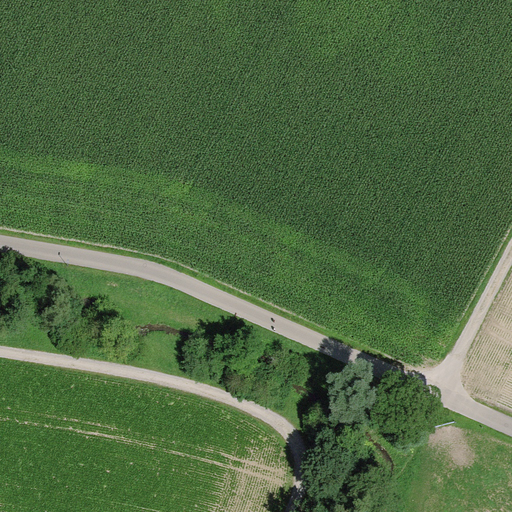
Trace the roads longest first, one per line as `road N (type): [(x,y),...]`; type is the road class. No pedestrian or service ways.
road 1 (track): [(0,241),(205,284),(439,396)]
road 2 (track): [(291,511),(303,477),(296,437),(245,403),(0,353)]
road 3 (track): [(511,262),(439,396)]
